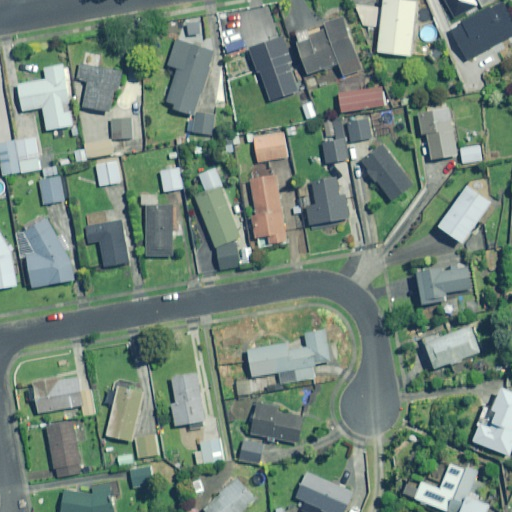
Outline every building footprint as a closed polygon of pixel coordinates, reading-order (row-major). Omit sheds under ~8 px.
[(384,0),(383,8),(358,6),(364,26),(381,28),(378,53),(411,56),(417,2),(396,0),(384,0)] [(511,37),(511,21),(501,1),(451,29),(468,61),(511,37)] [(362,71),(345,19),(327,24),(328,28),(310,34),(312,40),(297,45),(307,76),(339,65),(343,77),(362,71)] [(291,63),(283,38),(251,48),(259,73),(262,72),(272,101),(298,93),(289,64),(291,63)] [(215,53),(176,40),(168,65),(178,68),(167,101),(176,105),(175,109),(194,115),(215,53)] [(446,52),(439,44),(428,53),(435,61),(446,52)] [(123,70),(82,63),(79,79),(90,81),(85,108),(111,112),(115,90),(120,91),(123,70)] [(71,103),(64,65),(46,68),(48,80),(19,85),(24,111),(44,108),(48,131),(75,126),(72,112),(65,113),(64,104),(71,103)] [(387,106),(384,88),(357,93),(358,95),(341,98),(343,113),(387,106)] [(317,117),(312,102),(303,106),(308,120),(317,117)] [(459,155),(449,109),(419,115),(423,134),(428,133),(433,160),(459,155)] [(389,113),(373,116),(377,137),(393,134),(389,113)] [(214,115),(196,114),(195,134),(213,135),(214,115)] [(133,139),(133,119),(112,119),(113,139),(133,139)] [(339,120),(324,124),(327,139),(343,135),(339,120)] [(372,138),(368,120),(347,124),(351,143),(372,138)] [(288,158),(284,134),(255,139),(259,163),(288,158)] [(39,158),(35,137),(17,141),(21,161),(39,158)] [(114,154),(111,140),(86,144),(87,150),(78,151),(79,160),(114,154)] [(349,160),(345,140),(323,143),(326,163),(349,160)] [(21,161),(17,141),(0,144),(0,158),(4,177),(23,173),(21,161)] [(414,185),(383,146),(362,163),(392,202),(414,185)] [(482,161),(480,146),(461,149),(463,163),(482,161)] [(117,161),(97,164),(100,186),(120,183),(117,161)] [(57,167),(41,170),(42,178),(59,175),(57,167)] [(184,189),(180,168),(161,172),(165,192),(184,189)] [(236,240),(240,239),(216,169),(200,175),(206,192),(197,196),(215,248),(217,247),(222,271),(242,266),(236,240)] [(252,216),(257,240),(269,237),(270,245),(288,242),(275,176),(250,181),(257,215),(252,216)] [(65,201),(61,177),(40,181),(44,205),(65,201)] [(340,196),(337,178),(313,182),(318,206),(307,207),(311,226),(349,219),(345,195),(340,196)] [(491,203),(468,187),(440,228),(463,244),(491,203)] [(157,195),(142,195),(142,205),(148,205),(148,257),(174,257),(174,207),(157,207),(157,195)] [(75,267),(45,221),(24,233),(36,253),(27,255),(33,289),(77,281),(75,267)] [(129,263),(122,221),(87,228),(90,244),(101,241),(106,267),(129,263)] [(11,251),(0,230),(0,289),(16,287),(13,257),(11,251)] [(467,264),(417,273),(423,306),(447,301),(446,294),(472,289),(467,264)] [(480,353),(472,327),(443,336),(442,332),(424,338),(434,370),(460,361),(460,360),(480,353)] [(333,362),(327,331),(306,334),(308,348),(289,352),(288,344),(248,351),(253,377),(282,372),(284,384),(316,379),(313,365),(333,362)] [(206,421),(197,374),(172,379),(177,404),(172,404),(176,427),(206,421)] [(60,381),(60,377),(34,381),(39,414),(85,407),(81,378),(60,381)] [(117,392),(105,389),(102,403),(113,406),(106,436),(133,442),(145,394),(118,387),(117,392)] [(511,392),(503,389),(487,427),(481,424),(474,442),(509,456),(511,449),(511,392)] [(279,408),(258,404),(252,434),(298,443),(303,418),(278,413),(279,408)] [(82,474),(74,422),(49,426),(56,478),(82,474)] [(159,456),(157,436),(137,438),(139,458),(159,456)] [(224,461),(220,439),(201,443),(203,452),(195,453),(198,466),(224,461)] [(265,445),(244,441),(240,458),(261,462),(265,445)] [(134,464),(133,454),(118,456),(119,466),(134,464)] [(470,492),(478,472),(467,468),(466,471),(460,468),(451,464),(440,491),(412,480),(406,495),(443,511),(446,511),(488,511),(491,506),(478,501),(480,496),(470,492)] [(153,485),(150,466),(130,470),(133,488),(153,485)] [(344,511),(353,493),(308,472),(297,498),(328,511),(344,511)] [(242,511),(256,500),(238,479),(205,510),(206,511),(242,511)] [(66,490),(62,511),(115,511),(110,484),(91,488),(92,494),(66,490)]
